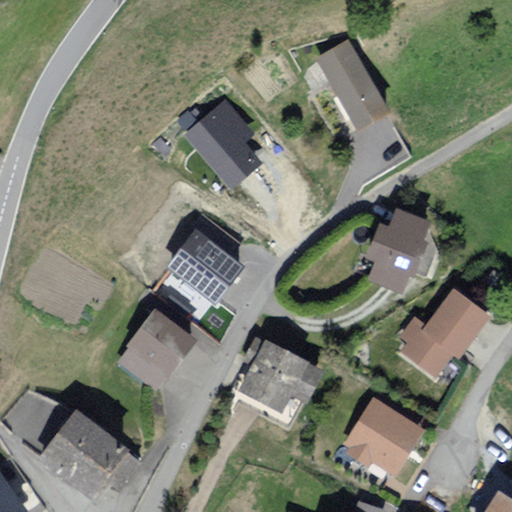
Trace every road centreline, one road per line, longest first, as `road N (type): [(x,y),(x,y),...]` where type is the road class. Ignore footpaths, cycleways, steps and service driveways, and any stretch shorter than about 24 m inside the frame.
road 1 (residential): [(511,111),(301,241),(274,269),(139,511)]
road 2 (secondary): [(0,221),(43,96),(108,0)]
road 3 (residential): [(511,339),(435,474)]
